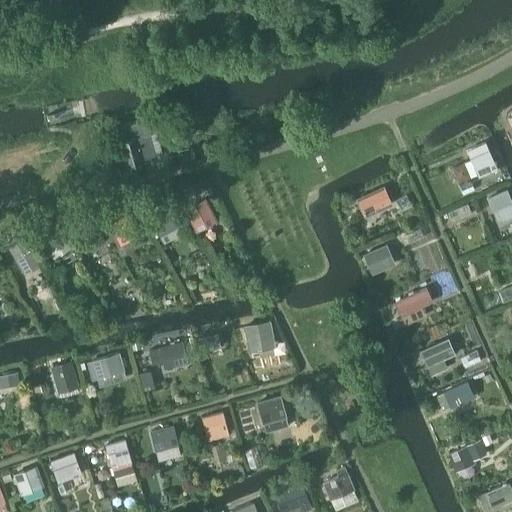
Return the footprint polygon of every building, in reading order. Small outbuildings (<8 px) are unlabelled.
[(145,134),(118,141),(125,165),(150,158),(152,162),(164,159),(154,123),(143,126),(145,134)] [(485,142),(466,150),(470,159),(477,174),(478,177),(497,169),(485,142)] [(189,149),(189,148),(176,150),(179,162),(179,164),(192,161),(191,159),(189,149)] [(384,187),(356,200),(363,215),(391,202),(384,187)] [(511,202),(505,188),(487,196),(497,220),(499,219),(501,223),(511,217),(511,214),(511,213),(511,202)] [(206,197),(185,208),(196,231),(217,220),(206,197)] [(167,206),(148,216),(159,236),(182,224),(173,208),(169,210),(167,206)] [(129,212),(109,223),(121,244),(141,233),(133,220),(129,212)] [(74,234),(73,234),(78,243),(79,243),(84,252),(104,241),(93,222),(74,233),(74,234)] [(61,225),(42,237),(54,257),(73,246),(61,225)] [(20,232),(7,240),(13,249),(15,254),(12,256),(20,269),(36,260),(20,232)] [(385,244),(363,254),(367,264),(389,254),(385,244)] [(426,287),(395,301),(405,322),(425,314),(421,306),(432,301),(426,287)] [(267,320),(242,326),(247,352),(257,350),(256,344),(272,341),(267,320)] [(217,333),(197,338),(200,349),(220,344),(217,333)] [(448,339),(421,350),(427,364),(444,357),(454,352),(448,339)] [(142,347),(141,341),(134,342),(135,349),(142,347)] [(159,349),(149,351),(152,364),(162,361),(186,355),(182,341),(158,347),(159,349)] [(119,352),(92,360),(97,377),(124,369),(119,352)] [(69,361),(52,366),(60,392),(77,387),(69,361)] [(19,373),(0,376),(0,378),(2,388),(22,384),(19,373)] [(467,381),(436,394),(443,410),(473,397),(467,381)] [(45,382),(33,385),(35,392),(47,389),(45,382)] [(29,389),(20,391),(23,406),(32,405),(29,389)] [(280,395),(257,401),(264,423),(266,431),(288,425),(286,417),(280,395)] [(222,411),(203,417),(207,432),(226,426),(222,411)] [(173,425),(151,431),(158,460),(180,454),(173,425)] [(490,434),(483,437),(486,444),(493,441),(490,434)] [(125,438),(106,444),(112,466),(113,466),(118,485),(136,480),(131,461),(132,460),(125,438)] [(479,440),(468,444),(474,458),(476,458),(485,453),(479,440)] [(466,444),(450,451),(456,466),(473,459),(466,444)] [(75,452),(52,461),(60,482),(72,477),(70,471),(80,467),(75,452)] [(37,466),(14,474),(22,494),(44,486),(37,466)] [(338,474),(322,481),(329,498),(353,488),(344,466),(336,470),(338,474)] [(11,474),(3,477),(5,483),(13,480),(11,474)] [(511,491),(508,482),(485,492),(491,508),(511,499),(511,491)] [(302,484),(275,494),(281,511),(282,511),(309,502),(302,484)] [(256,511),(253,503),(231,511),(256,511)]
